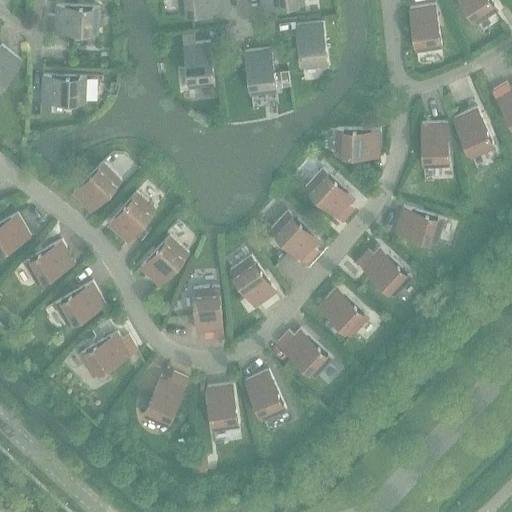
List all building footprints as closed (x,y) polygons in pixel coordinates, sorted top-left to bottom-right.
[(178,0),(180,13),(223,8),(221,0),(178,0)] [(460,0),(475,22),(497,7),(492,0),(460,0)] [(54,29),(98,31),(99,5),(56,3),(54,29)] [(409,7),(416,49),(441,45),(435,3),(409,7)] [(296,23),(301,66),(327,63),(322,20),(296,23)] [(184,43),(188,86),(214,83),(210,40),(184,43)] [(0,44),(0,87),(21,59),(1,44),(0,44)] [(245,50),(250,93),(276,89),(270,47),(245,50)] [(88,75),(43,72),(41,110),(52,111),(53,100),(86,102),(88,75)] [(511,86),(496,96),(511,123),(511,86)] [(453,116),(470,156),(494,145),(477,106),(453,116)] [(27,125),(42,126),(43,116),(28,115),(27,125)] [(421,122),(423,165),(449,164),(447,121),(421,122)] [(336,153),(379,154),(379,128),(336,127),(336,153)] [(72,191),(91,209),(121,179),(103,160),(72,191)] [(305,185),(336,215),(354,196),(322,166),(305,185)] [(108,223),(128,240),(156,207),(136,190),(108,223)] [(395,229),(436,242),(444,217),(402,204),(395,229)] [(270,228),(302,257),(319,238),(287,209),(270,228)] [(0,221),(0,251),(31,234),(18,211),(0,221)] [(140,265),(159,283),(188,251),(169,234),(140,265)] [(24,260),(37,282),(74,261),(61,238),(24,260)] [(362,265),(394,294),(411,275),(380,246),(362,265)] [(229,269),(254,304),(276,289),(251,254),(229,269)] [(55,301),(68,324),(105,302),(92,280),(55,301)] [(193,287),(196,330),(222,328),(219,285),(193,287)] [(319,304),(350,334),(368,315),(336,285),(319,304)] [(282,346),(314,375),(332,356),(300,327),(282,346)] [(79,351),(92,374),(130,352),(117,330),(79,351)] [(244,379),(262,418),(286,408),(268,368),(244,379)] [(143,414),(167,424),(184,385),(160,374),(143,414)] [(206,385),(212,428),(238,424),(232,382),(206,385)]
